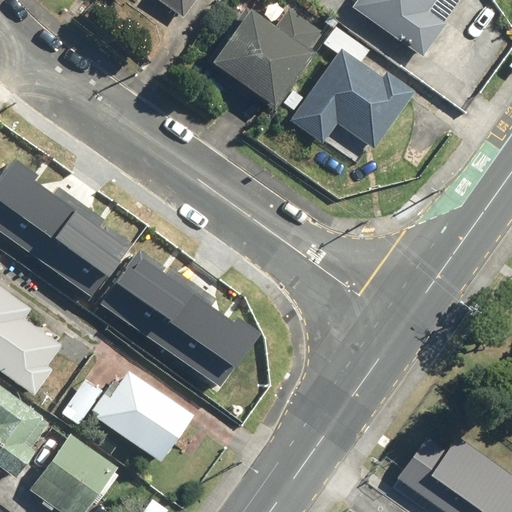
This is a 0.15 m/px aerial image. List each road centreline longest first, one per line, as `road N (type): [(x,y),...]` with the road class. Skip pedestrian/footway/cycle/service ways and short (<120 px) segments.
road 1 (residential): [(0,25),(401,326)]
road 2 (secondary): [(260,511),(401,326)]
road 3 (secondary): [(401,326),(511,173)]
